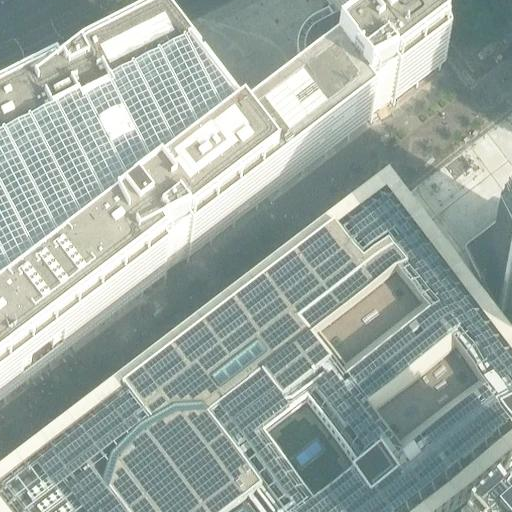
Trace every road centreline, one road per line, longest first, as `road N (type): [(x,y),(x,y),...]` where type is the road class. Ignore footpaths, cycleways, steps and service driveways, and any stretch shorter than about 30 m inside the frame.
road 1 (unknown): [(233,283),(327,426),(304,466),(191,316)]
road 2 (residential): [(59,64),(187,0)]
